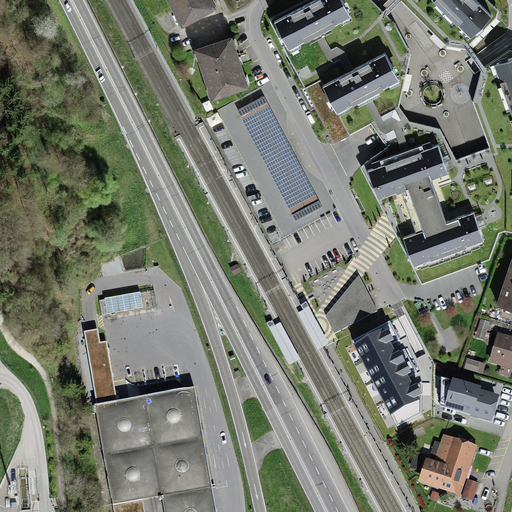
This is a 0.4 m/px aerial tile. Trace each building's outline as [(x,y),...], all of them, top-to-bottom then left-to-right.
[(210,0),(170,0),(183,23),(214,6),(210,0)] [(404,115),(397,105),(400,64),(399,60),(410,54),(399,34),(388,40),(366,0),(312,0),(274,20),(288,45),(284,47),(333,142),(360,128),(371,122),(379,134),(387,147),(414,130),(404,115)] [(492,14),(477,0),(409,0),(450,40),(463,43),(492,14)] [(230,38),(197,49),(213,96),(246,84),(230,38)] [(387,147),(365,162),(367,167),(377,195),(380,204),(385,212),(406,204),(409,211),(413,222),(401,230),(403,234),(413,263),(416,272),(422,283),(489,258),(498,232),(506,229),(511,230),(511,55),(496,62),(500,70),(497,71),(498,74),(487,77),(480,105),(503,168),(511,164),(511,177),(484,188),(483,187),(458,196),(456,198),(442,206),(439,199),(437,193),(453,186),(435,135),(414,130),(411,129),(387,147)] [(323,207),(263,96),(237,110),(240,116),(240,117),(293,216),(295,220),(296,221),(323,207)] [(511,260),(498,303),(511,307),(511,260)] [(377,311),(359,276),(354,282),(330,311),(326,316),(334,334),(377,311)] [(154,291),(104,299),(106,315),(157,307),(154,291)] [(309,308),(298,314),(317,351),(328,345),(309,308)] [(511,327),(511,325),(491,319),(488,330),(510,337),(511,327)] [(421,414),(422,382),(411,388),(406,379),(417,373),(404,349),(394,355),(389,346),(400,341),(390,321),(352,341),(383,400),(397,427),(421,414)] [(488,323),(482,321),(479,328),(486,330),(488,323)] [(300,360),(280,323),(275,326),(269,329),(289,366),(300,360)] [(84,333),(88,352),(108,349),(106,342),(100,344),(98,330),(84,333)] [(511,340),(498,337),(491,361),(503,365),(500,373),(509,376),(511,365),(511,340)] [(194,389),(117,402),(108,349),(88,352),(97,406),(96,406),(113,511),(141,511),(140,500),(161,497),(212,488),(194,389)] [(479,364),(468,360),(465,367),(477,371),(479,364)] [(478,390),(456,384),(450,407),(490,418),(495,399),(477,393),(478,390)] [(472,445),(445,436),(442,444),(435,442),(432,451),(439,454),(436,462),(428,460),(422,480),(456,492),(472,445)] [(212,488),(161,497),(163,511),(215,511),(216,511),(212,488)] [(474,493),(465,490),(462,497),(472,500),(474,493)]
